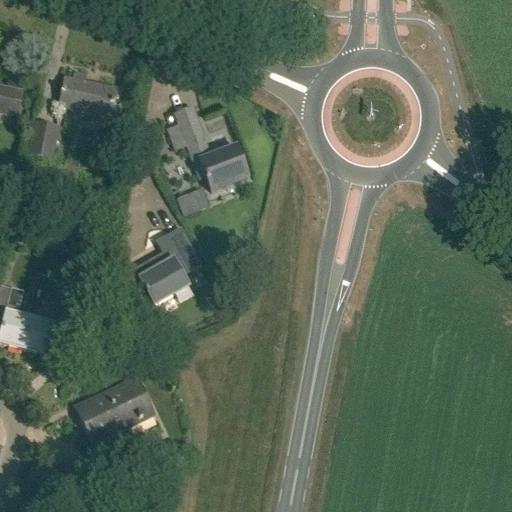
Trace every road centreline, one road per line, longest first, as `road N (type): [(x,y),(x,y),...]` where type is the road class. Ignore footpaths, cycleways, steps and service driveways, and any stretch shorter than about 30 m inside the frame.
road 1 (residential): [(130,248),(165,58),(187,35)]
road 2 (primary): [(289,511),(323,334)]
road 3 (primary): [(344,171),(324,274),(323,334)]
road 4 (primary): [(323,334),(347,277),(370,177)]
